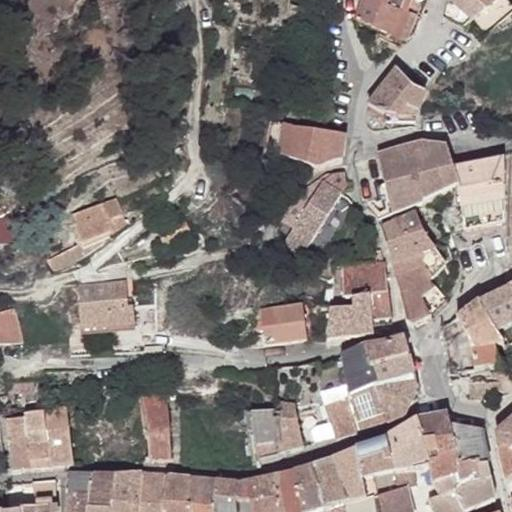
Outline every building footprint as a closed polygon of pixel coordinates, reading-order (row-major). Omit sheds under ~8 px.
[(281,0),(280,5),(312,14),(312,0),(281,0)] [(326,2),(319,0),(312,0),(312,14),(311,19),(324,21),(326,2)] [(384,11),(369,0),(363,0),(357,25),(375,32),(384,20),(387,12),(384,11)] [(369,0),(384,11),(389,0),(369,0)] [(398,0),(384,20),(410,40),(415,35),(429,0),(398,0)] [(393,0),(389,0),(384,11),(387,12),(393,0)] [(398,0),(393,0),(387,12),(384,20),(398,0)] [(456,0),(455,3),(473,18),(488,9),(499,0),(456,0)] [(511,5),(508,0),(499,0),(488,9),(499,24),(511,14),(511,5)] [(410,40),(384,20),(375,32),(406,44),(410,40)] [(415,85),(398,70),(388,85),(370,107),(388,120),(399,120),(404,108),(414,109),(415,85)] [(418,88),(415,85),(414,109),(414,123),(422,100),(418,88)] [(388,120),(370,107),(369,111),(384,131),(388,120)] [(384,131),(381,143),(414,138),(414,123),(414,109),(404,108),(399,120),(388,120),(384,131)] [(342,134),(280,126),(276,153),(318,168),(323,171),(331,164),(342,146),(342,134)] [(421,205),(420,202),(457,190),(457,168),(449,148),(424,145),(401,150),(379,156),(392,214),(396,213),(402,210),(411,208),(421,205)] [(503,160),(457,168),(457,190),(458,193),(505,186),(503,160)] [(306,189),(300,193),(311,199),(323,183),(334,178),(323,181),(313,185),(306,189)] [(347,185),(334,178),(323,183),(341,196),(347,185)] [(341,196),(323,183),(311,199),(294,224),(298,228),(312,238),(313,235),(341,196)] [(505,186),(458,193),(464,212),(505,206),(505,186)] [(281,210),(279,214),(294,224),(311,199),(300,193),(294,197),(288,203),(281,210)] [(505,206),(464,212),(467,223),(471,232),(475,231),(505,224),(505,206)] [(418,285),(423,301),(443,295),(432,281),(445,264),(426,240),(422,234),(413,214),(381,228),(392,262),(393,271),(399,289),(418,285)] [(105,218),(79,240),(81,247),(85,245),(110,233),(105,218)] [(312,238),(298,228),(289,244),(310,258),(320,242),(313,235),(312,238)] [(110,233),(85,245),(90,254),(114,238),(110,233)] [(377,265),(351,269),(352,282),(356,302),(369,299),(387,297),(383,265),(381,265),(377,265)] [(125,282),(111,283),(120,324),(135,323),(134,305),(127,305),(125,282)] [(111,283),(77,287),(81,327),(120,324),(111,283)] [(418,285),(399,289),(407,322),(413,327),(429,321),(418,285)] [(511,286),(502,291),(511,304),(511,286)] [(488,300),(483,303),(498,335),(511,326),(511,304),(502,291),(488,300)] [(387,297),(369,299),(371,312),(388,310),(387,297)] [(356,302),(344,304),(349,339),(373,336),(372,322),(371,312),(369,299),(356,302)] [(483,303),(459,321),(474,356),(474,374),(499,369),(495,348),(504,346),(498,335),(483,303)] [(327,307),(328,341),(349,339),(344,304),(327,307)] [(304,305),(270,307),(271,318),(277,318),(280,342),(307,340),(304,305)] [(270,307),(262,308),(265,342),(280,342),(277,318),(271,318),(270,307)] [(13,308),(0,314),(0,343),(20,342),(13,308)] [(388,310),(371,312),(372,322),(390,320),(388,310)] [(511,326),(498,335),(504,346),(507,344),(509,347),(511,351),(511,326)] [(403,340),(364,348),(364,350),(369,371),(407,359),(403,340)] [(364,350),(341,356),(341,359),(345,385),(348,397),(375,390),(369,371),(364,350)] [(407,359),(369,371),(375,390),(414,378),(409,358),(407,359)] [(474,374),(470,374),(470,384),(492,381),(492,377),(501,375),(499,369),(474,374)] [(492,381),(470,384),(471,402),(491,401),(491,394),(505,393),(501,375),(492,377),(492,381)] [(414,378),(375,390),(386,426),(401,421),(407,416),(417,392),(414,378)] [(345,385),(321,395),(325,406),(348,397),(345,385)] [(375,390),(348,397),(360,434),(386,426),(375,390)] [(174,394),(141,395),(151,462),(155,461),(173,461),(175,436),(174,394)] [(348,397),(325,406),(325,409),(336,441),(360,434),(348,397)] [(298,406),(278,403),(280,419),(277,455),(303,449),(299,415),(298,406)] [(68,407),(46,410),(50,470),(73,466),(68,407)] [(325,409),(299,415),(303,449),(336,441),(325,409)] [(46,410),(25,412),(25,417),(33,471),(50,470),(46,410)] [(453,415),(417,423),(427,470),(461,466),(452,427),(451,419),(454,419),(453,415)] [(25,417),(5,419),(13,472),(33,471),(25,417)] [(280,419),(255,421),(260,460),(277,455),(280,419)] [(417,423),(389,440),(389,441),(394,474),(415,474),(427,470),(417,423)] [(511,424),(503,432),(498,434),(501,451),(510,449),(510,453),(511,451),(511,424)] [(481,431),(452,427),(461,466),(488,465),(481,431)] [(389,441),(359,451),(364,480),(366,478),(373,473),(394,474),(389,441)] [(510,449),(501,451),(501,462),(507,485),(511,482),(511,451),(510,453),(510,449)] [(351,453),(334,463),(351,506),(369,501),(366,478),(364,480),(359,451),(351,453)] [(334,463),(314,469),(325,511),(335,511),(346,507),(351,506),(334,463)] [(461,466),(427,470),(433,487),(455,485),(491,481),(488,465),(461,466)] [(325,511),(314,469),(296,474),(303,511),(325,511)] [(394,474),(373,473),(375,491),(401,492),(411,492),(414,492),(417,491),(418,487),(415,474),(394,474)] [(303,511),(296,474),(275,478),(280,511),(303,511)] [(93,477),(70,477),(69,511),(88,511),(89,507),(93,477)] [(96,477),(93,477),(89,507),(112,511),(116,477),(96,477)] [(140,511),(143,477),(116,477),(112,511),(111,511),(140,511)] [(168,511),(168,477),(143,477),(140,511),(168,511)] [(177,479),(168,477),(168,511),(190,511),(189,479),(177,479)] [(280,511),(275,478),(248,485),(251,500),(251,503),(249,511),(280,511)] [(214,511),(217,483),(189,479),(190,511),(214,511)] [(455,485),(433,487),(439,499),(456,495),(463,511),(472,511),(495,503),(491,481),(455,485)] [(240,484),(217,483),(214,511),(239,511),(240,501),(240,484)] [(244,485),(240,484),(240,501),(251,500),(248,485),(244,485)] [(403,511),(401,492),(375,491),(378,511),(403,511)] [(439,499),(429,504),(433,511),(463,511),(456,495),(439,499)] [(351,506),(346,507),(346,511),(370,511),(369,501),(351,506)]
